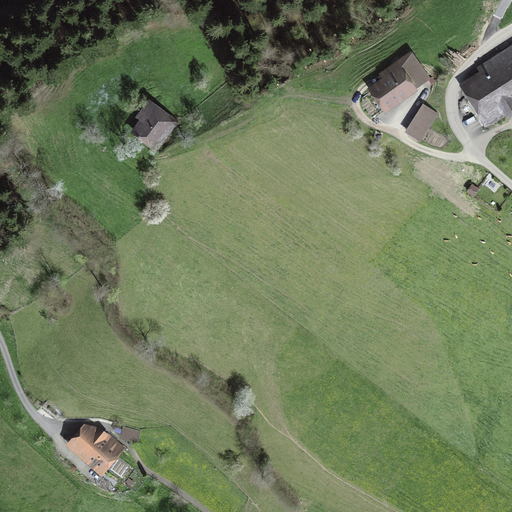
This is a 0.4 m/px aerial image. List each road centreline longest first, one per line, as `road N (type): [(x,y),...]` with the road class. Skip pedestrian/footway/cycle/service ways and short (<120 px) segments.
road 1 (track): [(0,340),(37,416),(101,427),(206,511)]
road 2 (track): [(511,30),(475,59),(452,99),(467,141),(511,184)]
road 3 (track): [(366,87),(354,108),(376,128),(447,156),(479,156)]
